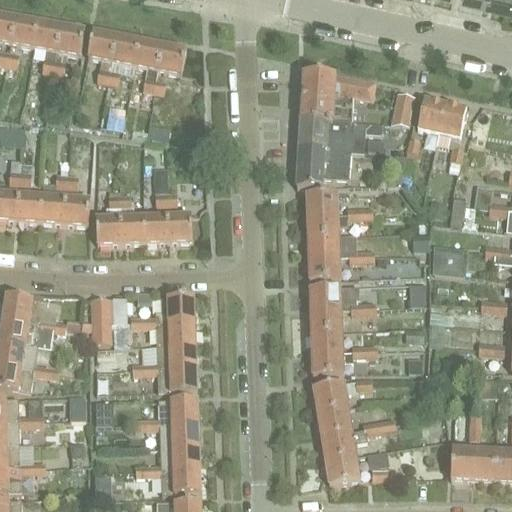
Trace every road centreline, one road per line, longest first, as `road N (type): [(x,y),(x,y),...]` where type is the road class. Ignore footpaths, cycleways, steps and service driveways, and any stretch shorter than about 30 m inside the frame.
road 1 (residential): [(253,281),(243,0)]
road 2 (unclassified): [(511,57),(254,0)]
road 3 (residential): [(253,281),(0,280)]
road 4 (residential): [(263,511),(253,281)]
